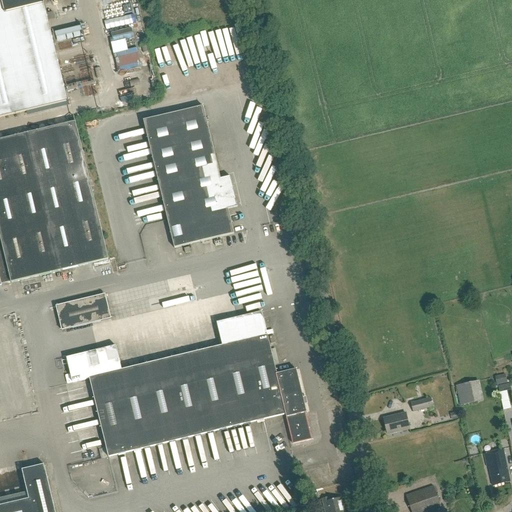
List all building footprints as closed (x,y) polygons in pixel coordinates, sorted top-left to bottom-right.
[(0,0),(0,118),(68,102),(43,0),(0,0)] [(83,27),(57,31),(58,40),(84,37),(83,27)] [(114,36),(120,70),(145,66),(139,32),(114,36)] [(202,107),(142,121),(174,249),(234,234),(227,209),(237,207),(229,177),(220,179),(202,107)] [(75,122),(0,140),(0,285),(1,285),(1,284),(10,282),(10,283),(108,259),(75,122)] [(104,294),(96,296),(55,306),(61,331),(110,319),(104,294)] [(89,379),(108,457),(285,415),(293,444),(311,440),(305,413),(306,413),(296,370),(276,375),(267,336),(266,336),(261,313),(217,324),(222,346),(122,370),(116,346),(67,358),(73,383),(89,379)] [(121,348),(125,366),(176,356),(173,341),(161,344),(160,340),(121,348)] [(505,375),(496,377),(498,385),(507,383),(505,375)] [(460,406),(476,403),(483,401),(479,382),(455,387),(460,406)] [(430,398),(411,404),(413,413),(426,409),(432,408),(430,398)] [(405,414),(383,419),(387,435),(409,430),(405,414)] [(487,454),(484,455),(486,468),(488,467),(492,487),(510,483),(503,450),(500,450),(487,454)] [(0,511),(54,511),(44,466),(21,471),(27,493),(0,499),(0,511)] [(433,511),(441,508),(434,486),(406,496),(411,511),(433,511)] [(322,498),(325,511),(345,511),(342,498),(329,501),(328,497),(322,498)] [(320,500),(311,502),(313,511),(322,510),(320,500)]
